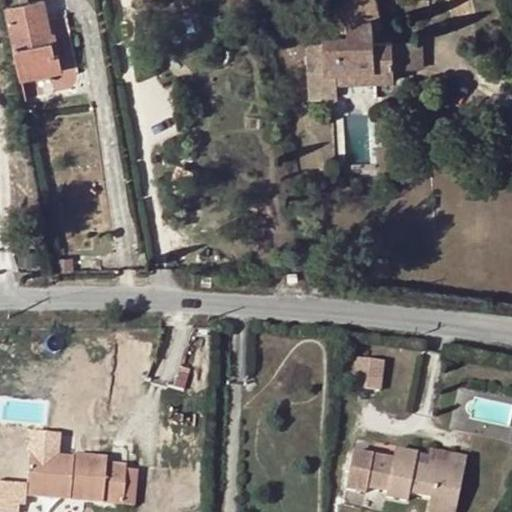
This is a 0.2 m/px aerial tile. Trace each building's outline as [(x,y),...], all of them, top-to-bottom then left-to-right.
[(52,53),(49,40),(42,0),(7,8),(21,76),(61,68),(58,52),(52,53)] [(373,31),(370,20),(382,17),(377,0),(333,0),(340,24),(344,25),(344,30),(347,30),(348,35),(323,36),(323,43),(324,72),(336,72),(374,71),(374,66),(393,66),(392,43),(374,43),(373,31)] [(55,39),(49,40),(52,53),(58,52),(55,39)] [(324,72),(323,43),(307,43),(307,97),(336,96),(336,84),(393,83),(393,72),(393,66),(374,66),(374,71),(336,72),(324,72)] [(417,43),(392,43),(393,66),(393,72),(417,71),(417,43)] [(66,261),(54,261),(54,272),(66,272),(66,261)] [(384,363),(355,359),(352,389),(381,393),(384,363)] [(408,495),(415,465),(417,455),(395,450),(393,461),(351,452),(345,485),(386,493),(385,499),(407,503),(408,495)] [(465,460),(430,453),(427,467),(462,475),(465,460)] [(29,455),(26,497),(48,500),(122,507),(125,471),(125,467),(106,465),(106,459),(73,455),(73,459),(73,462),(58,461),(58,457),(29,455)] [(462,475),(427,467),(415,465),(408,495),(430,500),(429,507),(454,511),(462,475)] [(125,471),(122,507),(134,508),(138,472),(125,471)] [(48,500),(26,497),(25,505),(48,507),(48,500)]
